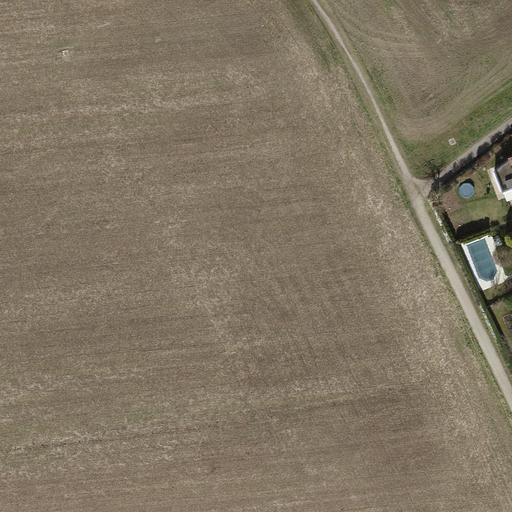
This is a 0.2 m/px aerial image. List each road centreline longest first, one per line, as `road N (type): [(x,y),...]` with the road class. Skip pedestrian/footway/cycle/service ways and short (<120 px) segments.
road 1 (track): [(511,392),(415,192)]
road 2 (track): [(415,192),(337,28),(315,0)]
